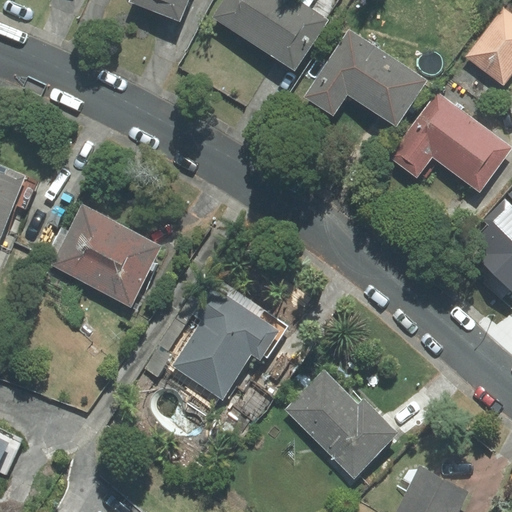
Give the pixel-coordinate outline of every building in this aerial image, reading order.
[(199,0),(140,0),(140,2),(192,21),(199,0)] [(308,0),(231,0),(221,16),(245,31),(306,70),(338,19),(318,6),(308,0)] [(511,9),(507,6),(471,55),(511,84),(511,82),(511,9)] [(354,29),(314,96),(345,115),(357,94),(409,126),(437,79),(354,29)] [(511,157),(511,141),(443,92),(396,157),(425,178),(440,157),(457,169),(488,191),(511,157)] [(0,260),(37,174),(0,158),(0,260)] [(511,205),(505,199),(483,221),(489,226),(469,247),(511,289),(511,288),(511,205)] [(94,205),(90,203),(58,265),(141,307),(173,244),(94,205)] [(219,280),(199,311),(208,317),(179,363),(231,396),(261,349),(271,355),(290,325),(219,280)] [(367,400),(331,365),(290,406),(362,476),(408,428),(373,394),(367,400)] [(0,482),(22,441),(0,429),(0,482)] [(465,511),(479,486),(429,460),(402,511),(465,511)]
